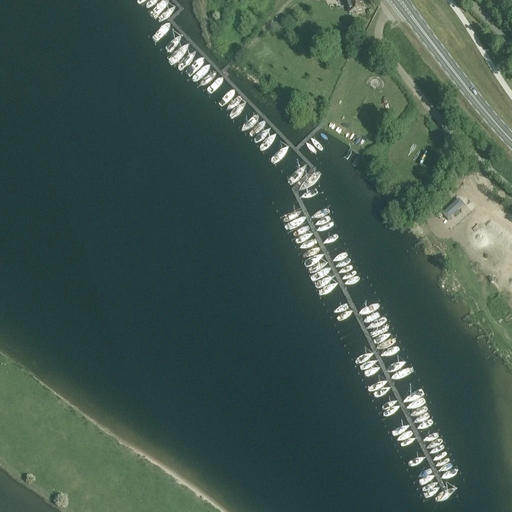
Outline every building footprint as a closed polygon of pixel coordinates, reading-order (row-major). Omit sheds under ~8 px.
[(348,7),(350,14),(363,10),(360,0),(343,0),(346,7),(348,7)] [(463,204),(447,216),(451,221),(467,209),(463,204)] [(482,222),(478,224),(482,232),(487,230),(482,222)] [(477,226),(466,235),(475,247),(487,238),(477,226)] [(511,259),(498,268),(504,278),(511,273),(511,259)] [(492,280),(497,290),(502,287),(496,278),(492,280)]
